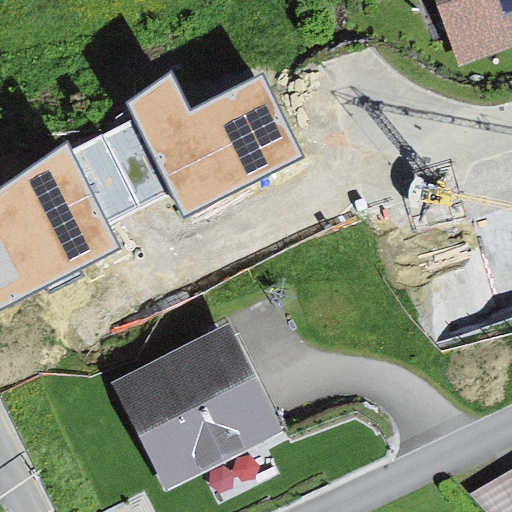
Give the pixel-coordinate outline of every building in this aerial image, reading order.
[(511,0),(434,0),(458,65),(511,45),(511,0)] [(132,120),(103,135),(138,209),(169,194),(184,220),(306,159),(265,75),(193,110),(174,70),(125,106),(132,120)] [(138,209),(103,135),(73,151),(68,140),(0,188),(0,313),(122,251),(110,227),(138,209)] [(230,322),(114,379),(166,485),(282,428),(230,322)] [(511,511),(511,471),(471,495),(485,511),(511,511)]
